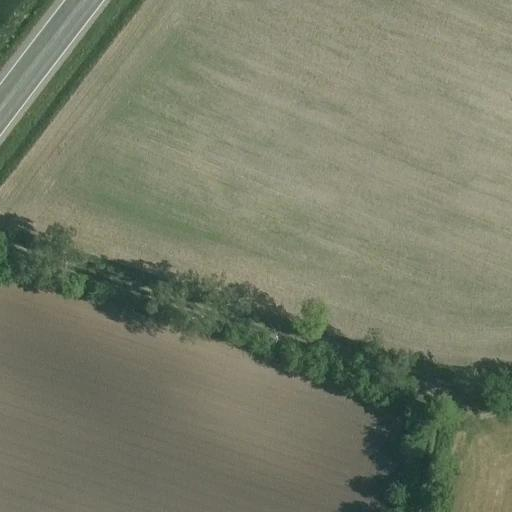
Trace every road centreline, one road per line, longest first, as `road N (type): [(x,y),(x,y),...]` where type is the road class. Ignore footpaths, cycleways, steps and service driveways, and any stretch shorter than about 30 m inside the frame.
road 1 (track): [(0,250),(440,393),(511,389)]
road 2 (secondary): [(90,0),(0,117)]
road 3 (track): [(440,393),(418,511)]
